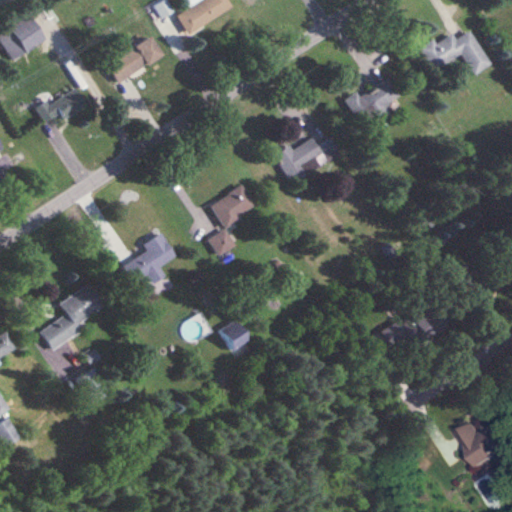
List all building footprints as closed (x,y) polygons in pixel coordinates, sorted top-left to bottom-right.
[(161,18),(172,11),(165,0),(163,0),(154,6),(161,18)] [(220,0),(224,5),(183,32),(172,14),(186,5),(182,0),(220,0)] [(0,32),(23,18),(33,35),(7,52),(0,41),(0,32)] [(417,48),(433,38),(435,41),(448,33),(451,37),(464,29),(485,62),(469,73),(457,54),(432,71),(417,48)] [(144,36),(155,53),(112,80),(101,63),(144,36)] [(340,99),(353,91),(354,93),(381,76),(397,100),(381,110),(384,116),(360,131),(340,99)] [(66,91),(76,107),(59,118),(57,114),(43,123),(35,111),(66,91)] [(270,154),(285,144),(288,149),(305,137),(310,145),(325,135),(337,153),(289,184),(270,154)] [(206,204),(237,185),(249,204),(218,223),(206,204)] [(219,229),(231,246),(216,256),(205,238),(219,229)] [(128,281),(119,266),(143,251),(139,246),(157,235),(169,256),(154,266),(159,274),(149,280),(144,272),(128,281)] [(454,277),(498,248),(511,269),(511,271),(490,287),(493,292),(473,306),(454,277)] [(85,284),(100,308),(73,324),(76,330),(48,347),(35,326),(59,312),(54,303),(85,284)] [(378,332),(425,302),(440,325),(419,339),(414,331),(388,348),(378,332)] [(232,323),(242,339),(228,348),(218,332),(232,323)] [(0,334),(2,333),(12,348),(0,355),(0,334)] [(76,379),(92,402),(109,391),(94,367),(76,379)] [(0,415),(9,409),(0,396),(0,415)] [(0,419),(4,417),(16,435),(0,445),(0,419)] [(455,433),(472,422),(478,432),(500,418),(511,435),(511,441),(476,465),(455,433)]
